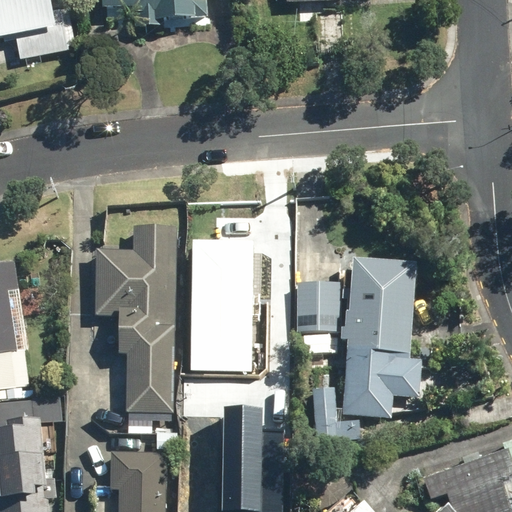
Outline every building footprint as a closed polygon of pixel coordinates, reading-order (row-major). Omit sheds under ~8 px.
[(67,29),(57,31),(50,0),(0,0),(0,42),(17,39),(21,62),(71,52),(67,29)] [(103,0),(103,11),(109,11),(109,29),(190,30),(190,25),(211,26),(211,4),(206,4),(206,0),(103,0)] [(285,0),(285,8),(348,9),(347,0),(285,0)] [(175,417),(178,229),(134,228),(134,252),(97,252),(96,321),(122,321),(122,358),(130,359),(129,417),(175,417)] [(17,264),(0,266),(0,394),(33,389),(28,353),(30,352),(17,264)] [(420,270),(357,265),(344,417),(394,422),(395,400),(421,403),(424,364),(412,363),(420,270)] [(342,335),(343,287),(300,286),(300,335),(342,335)] [(279,444),(281,314),(220,313),(218,443),(279,444)] [(336,393),(314,395),(318,451),(340,449),(340,445),(363,444),(361,424),(339,425),(336,393)] [(0,436),(0,511),(49,511),(42,424),(9,427),(10,435),(0,436)] [(511,483),(511,456),(511,454),(426,482),(434,504),(449,499),(453,511),(451,511),(447,507),(441,511),(370,511),(366,508),(361,511),(511,511),(511,505),(505,485),(511,483)] [(223,493),(223,455),(187,455),(187,493),(223,493)] [(167,511),(169,457),(114,456),(113,494),(121,494),(120,511),(167,511)]
